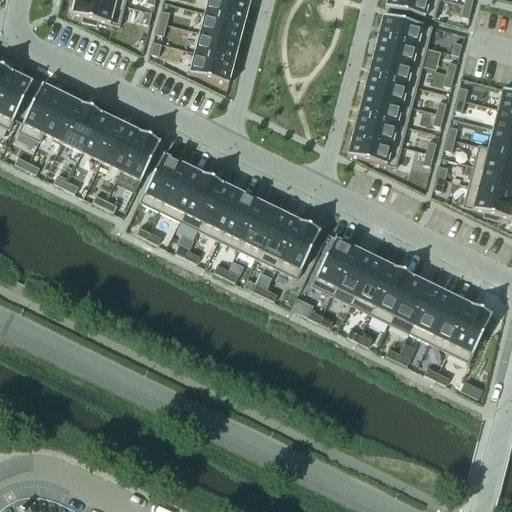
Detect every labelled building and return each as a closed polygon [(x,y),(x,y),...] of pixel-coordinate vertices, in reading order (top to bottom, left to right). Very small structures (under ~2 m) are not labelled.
[(85,0),(73,0),(69,18),(82,22),(81,26),(95,30),(97,26),(118,31),(123,10),(85,0)] [(85,0),(123,10),(126,0),(85,0)] [(217,0),(207,0),(203,17),(243,28),(248,8),(217,0)] [(384,9),(384,11),(433,24),(438,3),(427,0),(386,0),(385,9),(384,9)] [(464,0),(463,9),(470,11),(473,0),(464,0)] [(463,9),(460,21),(467,23),(470,11),(463,9)] [(159,12),(156,23),(164,25),(167,14),(159,12)] [(143,15),(140,27),(148,29),(151,17),(143,15)] [(203,17),(198,37),(238,47),(243,28),(203,17)] [(382,21),(377,40),(426,52),(431,31),(382,19),(381,20),(382,21)] [(156,23),(153,35),(161,37),(164,25),(156,23)] [(198,37),(193,57),(232,67),(238,47),(198,37)] [(377,40),(372,59),(420,72),(426,52),(377,40)] [(153,46),(150,58),(157,60),(160,48),(153,46)] [(453,47),(450,59),(458,61),(461,49),(453,47)] [(188,76),(187,78),(227,88),(228,86),(227,86),(232,67),(193,57),(188,76)] [(372,59),(367,79),(415,92),(420,72),(372,59)] [(448,67),(445,78),(452,80),(455,69),(448,67)] [(0,97),(11,76),(12,76),(0,69),(0,97)] [(11,76),(0,97),(0,130),(8,134),(32,85),(30,84),(30,85),(12,76),(11,76)] [(445,78),(442,90),(449,92),(452,80),(445,78)] [(367,79),(362,99),(410,111),(415,92),(367,79)] [(41,88),(17,137),(38,147),(43,138),(42,138),(61,98),(42,89),(43,88),(41,88)] [(459,92),(456,103),(464,105),(467,94),(459,92)] [(501,94),(497,114),(511,117),(511,95),(502,93),(501,94)] [(61,98),(42,138),(43,138),(61,147),(81,107),(80,107),(61,98)] [(362,99),(356,119),(405,131),(410,111),(362,99)] [(456,103),(453,115),(461,117),(464,105),(456,103)] [(81,107),(61,147),(80,157),(100,117),(101,117),(80,106),(80,107),(81,107)] [(437,106),(434,118),(442,120),(445,108),(437,106)] [(511,117),(497,114),(492,133),(511,138),(511,117)] [(100,117),(80,157),(100,166),(119,126),(101,117),(100,117)] [(434,118),(431,129),(439,131),(442,120),(434,118)] [(356,119),(351,138),(400,151),(405,131),(356,119)] [(119,126),(100,166),(119,176),(139,136),(138,135),(119,126)] [(449,131),(446,143),(454,145),(456,133),(449,131)] [(477,150),(477,151),(511,159),(511,138),(492,133),(487,152),(477,150)] [(139,136),(119,176),(120,176),(138,185),(139,186),(159,145),(138,135),(139,136)] [(346,158),(346,159),(395,172),(400,151),(351,138),(346,158)] [(446,143),(443,154),(451,156),(454,145),(446,143)] [(427,146),(424,157),(432,159),(435,148),(427,146)] [(511,159),(477,151),(472,171),(511,180),(511,159)] [(424,157),(421,169),(429,171),(432,159),(424,157)] [(162,158),(138,207),(159,217),(182,168),(164,159),(162,158)] [(17,161),(13,169),(24,174),(28,167),(17,161)] [(28,167),(24,174),(35,179),(38,172),(28,167)] [(182,168),(159,217),(178,226),(202,177),(201,177),(182,168)] [(439,171),(436,182),(444,184),(446,173),(439,171)] [(511,180),(472,171),(467,190),(511,201),(511,180)] [(202,177),(178,226),(197,236),(221,187),(222,187),(201,177),(202,177)] [(56,180),(52,187),(63,193),(66,186),(56,180)] [(436,182),(433,194),(441,196),(444,184),(436,182)] [(66,186),(63,193),(74,198),(77,191),(66,186)] [(221,187),(197,236),(217,245),(240,196),(222,187),(221,187)] [(511,201),(467,190),(462,211),(482,217),(481,220),(497,224),(498,221),(511,224),(511,219),(511,201)] [(240,196),(217,245),(236,254),(260,206),(240,196)] [(94,199),(91,207),(102,212),(105,205),(94,199)] [(105,205),(102,212),(113,217),(116,210),(105,205)] [(260,206),(236,254),(256,264),(279,215),(260,206)] [(279,215),(256,264),(275,273),(299,225),(298,224),(279,215)] [(299,225),(275,273),(295,283),(319,234),(298,224),(299,225)] [(138,231),(135,238),(145,244),(149,236),(138,231)] [(149,236),(145,244),(156,249),(160,242),(149,236)] [(334,241),(309,290),(330,301),(354,252),(335,243),(335,242),(334,241)] [(177,250),(173,257),(184,263),(188,255),(177,250)] [(354,252),(330,301),(349,310),(373,261),(354,252)] [(188,255),(184,263),(195,268),(199,261),(188,255)] [(373,261),(349,310),(369,320),(393,271),(392,270),(373,261)] [(216,269),(212,276),(223,282),(227,274),(216,269)] [(393,271),(369,320),(388,329),(412,280),(413,281),(413,280),(392,270),(393,271)] [(227,274),(223,282),(234,287),(237,280),(227,274)] [(412,280),(388,329),(408,339),(431,290),(413,281),(412,280)] [(255,288),(251,295),(262,301),(265,293),(255,288)] [(431,290),(408,339),(427,348),(451,299),(431,290)] [(265,293),(262,301),(273,306),(276,298),(265,293)] [(451,299),(427,348),(447,357),(470,309),(469,308),(451,299)] [(470,309),(447,357),(467,367),(478,345),(481,347),(488,334),(484,332),(491,318),(470,308),(469,308),(470,309)] [(310,315),(306,322),(317,327),(321,320),(310,315)] [(321,320),(317,327),(328,333),(331,325),(321,320)] [(349,334),(345,341),(356,346),(359,339),(349,334)] [(359,339),(356,346),(367,352),(370,344),(359,339)] [(387,353),(384,360),(395,365),(398,358),(387,353)] [(398,358),(395,365),(406,371),(409,363),(398,358)] [(426,372),(423,379),(433,384),(437,377),(426,372)] [(437,377),(433,384),(444,390),(448,382),(437,377)]
